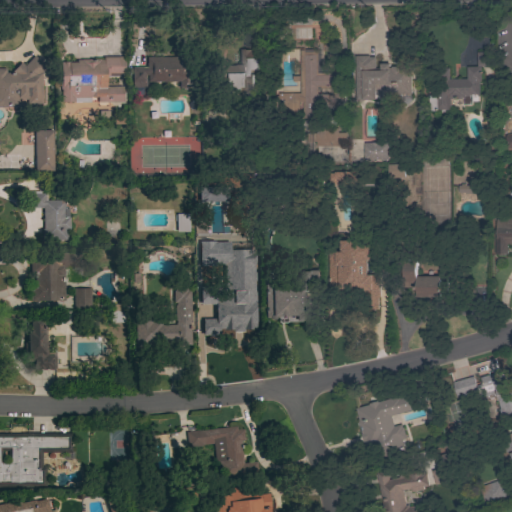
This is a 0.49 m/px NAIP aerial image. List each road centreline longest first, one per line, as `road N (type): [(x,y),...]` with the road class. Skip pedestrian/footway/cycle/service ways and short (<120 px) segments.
road 1 (residential): [(511,331),(292,389),(182,402),(0,406)]
road 2 (residential): [(331,511),(292,389)]
